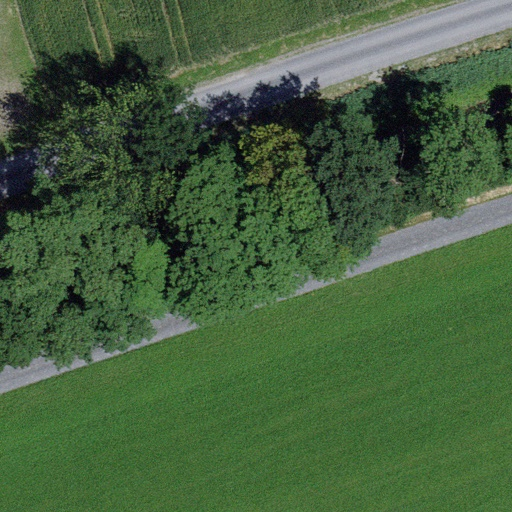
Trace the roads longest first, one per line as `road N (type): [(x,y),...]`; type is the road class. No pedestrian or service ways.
road 1 (track): [(511,27),(0,194)]
road 2 (track): [(511,224),(0,390)]
